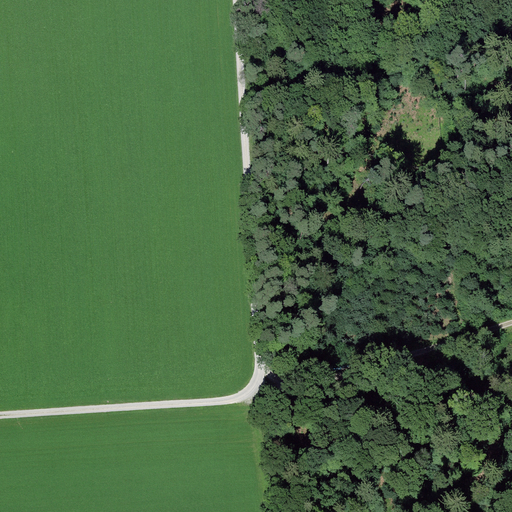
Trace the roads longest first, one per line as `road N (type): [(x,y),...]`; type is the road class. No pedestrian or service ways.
road 1 (track): [(0,414),(222,400),(262,380),(305,384),(511,322)]
road 2 (track): [(279,511),(262,380),(239,0)]
